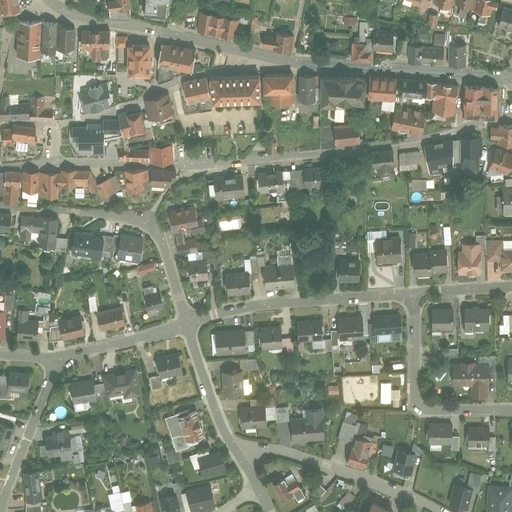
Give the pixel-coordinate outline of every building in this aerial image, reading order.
[(130,2),(129,0),(107,0),(108,4),(110,4),(109,11),(128,12),(129,2),(130,2)] [(144,0),(144,8),(166,10),(167,0),(144,0)] [(438,0),(440,0),(438,6),(450,10),(452,0),(438,0)] [(472,0),(454,0),(460,1),(457,11),(469,14),(471,5),(472,0)] [(496,0),(472,0),(471,5),(479,7),(477,14),(486,16),(488,9),(489,10),(492,2),(496,3),(496,0)] [(511,2),(502,0),(496,22),(511,25),(511,2)] [(197,27),(233,35),(238,17),(201,8),(197,27)] [(437,8),(428,8),(427,19),(437,20),(437,8)] [(251,11),(249,25),(255,26),(257,12),(251,11)] [(42,15),(17,14),(16,50),(40,50),(41,36),(42,15)] [(42,15),(41,36),(57,36),(57,17),(42,15)] [(373,17),(351,16),(350,58),(372,59),(372,50),(394,50),(395,28),(373,28),(373,17)] [(74,43),(75,23),(57,17),(57,36),(56,43),(74,43)] [(109,24),(81,24),(81,44),(90,44),(90,52),(101,52),(101,44),(110,44),(109,24)] [(263,29),(261,42),(290,47),(292,29),(274,26),(273,30),(263,29)] [(116,33),(116,42),(125,42),(125,33),(116,33)] [(173,76),(173,64),(191,67),(195,44),(161,38),(156,61),(157,80),(173,76)] [(447,39),(447,62),(466,62),(466,40),(447,39)] [(407,41),(407,59),(443,60),(444,42),(407,41)] [(148,42),(128,43),(128,58),(106,58),(106,70),(117,70),(117,78),(128,78),(128,72),(148,72),(148,42)] [(210,70),(211,96),(211,98),(260,97),(260,68),(210,70)] [(293,69),(262,69),(262,90),(266,90),(266,101),(294,100),(293,92),(293,70),(293,69)] [(314,70),(298,70),(298,92),(298,101),(314,101),(314,97),(314,70)] [(366,74),(321,71),(319,97),(319,101),(335,102),(334,114),(344,115),(345,98),(364,99),(366,74)] [(206,72),(182,77),(187,100),(211,96),(206,72)] [(396,74),(368,72),(366,94),(397,97),(397,89),(398,79),(395,79),(396,74)] [(427,76),(399,74),(398,79),(397,89),(426,91),(427,77),(427,76)] [(455,110),(454,101),(455,101),(458,80),(427,77),(426,91),(426,93),(433,93),(432,98),(444,100),(445,110),(455,110)] [(84,107),(110,101),(107,90),(110,90),(108,79),(82,85),(84,96),(82,96),(84,107)] [(123,80),(114,80),(114,96),(123,96),(123,80)] [(499,84),(462,82),(461,106),(463,106),(462,113),(497,115),(499,84)] [(171,90),(143,97),(144,99),(148,117),(155,115),(157,123),(178,118),(174,105),(171,90)] [(28,97),(0,98),(0,115),(0,116),(29,114),(28,97)] [(29,116),(52,117),(53,105),(43,104),(43,97),(30,97),(29,116)] [(425,109),(395,103),(389,127),(420,134),(423,119),(432,121),(433,112),(425,111),(425,109)] [(126,108),(120,110),(123,129),(129,128),(126,110),(126,108)] [(142,108),(126,110),(129,128),(137,127),(145,126),(145,122),(142,108)] [(123,129),(120,110),(118,110),(119,116),(103,116),(103,123),(104,123),(105,133),(121,130),(122,132),(123,132),(123,129)] [(333,124),(335,143),(360,140),(357,119),(333,122),(333,124)] [(36,123),(15,121),(15,123),(5,123),(5,139),(14,140),(14,147),(26,149),(27,141),(34,142),(36,123)] [(137,127),(139,134),(153,131),(152,121),(145,122),(145,126),(137,127)] [(511,122),(498,122),(498,124),(490,124),(489,136),(497,137),(497,142),(511,142),(511,122)] [(103,123),(73,124),(73,136),(78,135),(79,143),(93,143),(93,147),(105,147),(105,133),(104,123),(103,123)] [(335,143),(333,124),(319,126),(322,147),(335,145),(335,143)] [(482,134),(460,133),(460,136),(459,160),(459,166),(481,166),(482,134)] [(460,136),(428,139),(431,163),(459,160),(460,136)] [(266,139),(267,151),(276,151),(275,139),(266,139)] [(148,147),(148,160),(172,160),(172,144),(148,144),(148,147)] [(392,144),(369,147),(369,154),(371,165),(377,164),(378,175),(394,174),(392,162),(394,162),(392,144)] [(507,172),(508,171),(511,170),(511,159),(511,157),(511,151),(494,146),(488,166),(507,172)] [(118,149),(118,160),(148,160),(148,147),(129,147),(129,149),(118,149)] [(420,147),(398,150),(400,161),(421,159),(420,147)] [(361,193),(359,175),(367,174),(366,165),(365,154),(337,158),(339,177),(345,176),(346,194),(361,193)] [(325,162),(302,164),(302,166),(304,185),(315,184),(315,187),(328,186),(325,162)] [(150,165),(150,167),(148,167),(148,174),(150,175),(150,186),(164,186),(164,184),(170,184),(170,177),(175,177),(175,165),(150,165)] [(95,181),(89,166),(60,166),(60,169),(58,169),(58,190),(61,190),(61,194),(74,194),(74,184),(89,183),(91,190),(98,187),(95,181)] [(148,166),(124,168),(124,179),(126,179),(126,183),(127,190),(149,188),(148,174),(148,167),(148,166)] [(268,168),(258,169),(258,175),(254,176),(254,184),(259,184),(259,190),(268,190),(268,194),(284,193),(283,190),(282,168),(282,167),(274,168),(274,166),(267,166),(268,168)] [(302,166),(282,168),(283,190),(290,189),(292,188),(291,186),(304,185),(302,166)] [(124,179),(124,168),(114,168),(114,172),(115,172),(119,179),(120,179),(122,183),(126,183),(126,179),(124,179)] [(21,169),(4,169),(4,182),(19,182),(21,182),(21,169)] [(39,169),(21,169),(21,182),(21,187),(39,187),(39,169)] [(58,169),(39,169),(39,187),(39,188),(39,194),(58,194),(58,190),(58,169)] [(242,170),(213,173),(213,176),(207,177),(208,191),(215,190),(215,196),(224,195),(224,191),(233,191),(233,194),(244,193),(242,170)] [(114,172),(95,181),(98,187),(102,194),(121,185),(119,179),(115,172),(114,172)] [(511,177),(503,178),(503,183),(485,184),(485,191),(501,190),(501,196),(495,196),(496,215),(511,214),(511,219),(511,218),(511,177)] [(425,180),(408,179),(407,198),(424,198),(425,180)] [(4,191),(3,201),(17,203),(19,182),(4,182),(4,191)] [(39,187),(21,187),(21,194),(31,195),(30,202),(38,203),(38,196),(39,188),(39,187)] [(195,203),(166,209),(171,234),(174,233),(178,255),(197,252),(195,238),(183,240),(182,236),(191,234),(191,236),(205,233),(202,218),(198,219),(195,203)] [(0,209),(0,229),(10,230),(11,210),(0,209)] [(59,215),(20,211),(19,227),(21,228),(20,237),(31,238),(32,228),(42,229),(40,247),(55,248),(59,215)] [(442,227),(443,245),(451,245),(450,227),(442,227)] [(414,248),(414,232),(408,232),(408,228),(401,228),(401,236),(406,236),(406,248),(414,248)] [(104,234),(74,229),(71,252),(101,257),(102,248),(111,250),(111,248),(113,236),(104,234)] [(143,235),(121,231),(120,235),(114,234),(113,236),(111,248),(117,249),(116,258),(139,262),(143,235)] [(376,237),(377,263),(401,262),(400,235),(376,237)] [(475,243),(480,242),(480,255),(485,255),(485,238),(485,236),(475,236),(475,243)] [(503,238),(485,238),(485,255),(485,258),(504,257),(503,247),(503,238)] [(457,250),(457,275),(480,274),(480,255),(480,242),(475,243),(460,243),(460,250),(457,250)] [(264,265),(266,290),(295,287),(293,264),(297,264),(296,247),(289,248),(290,256),(276,257),(277,264),(264,265)] [(429,250),(431,273),(447,272),(445,247),(429,248),(429,250)] [(431,273),(429,250),(413,251),(415,276),(431,274),(431,273)] [(201,259),(188,260),(190,281),(209,280),(207,260),(214,260),(213,251),(200,252),(201,259)] [(337,258),(337,281),(357,281),(358,258),(337,258)] [(226,270),(228,295),(251,293),(249,273),(251,272),(250,259),(243,259),(244,269),(226,270)] [(154,261),(138,265),(140,272),(156,269),(154,261)] [(10,273),(2,264),(0,265),(0,278),(1,280),(10,273)] [(143,289),(149,314),(159,312),(158,309),(164,307),(160,290),(155,292),(153,286),(143,289)] [(4,292),(3,309),(12,310),(13,292),(4,292)] [(95,296),(87,297),(89,312),(97,310),(95,296)] [(472,306),(464,306),(464,329),(489,328),(489,306),(478,306),(478,304),(472,304),(472,306)] [(97,310),(100,330),(126,324),(121,305),(97,310)] [(452,305),(431,306),(431,331),(453,330),(452,305)] [(18,309),(16,340),(36,341),(38,320),(28,319),(29,310),(18,309)] [(80,314),(60,318),(61,323),(64,337),(84,333),(80,314)] [(360,314),(337,316),(338,329),(339,337),(339,339),(347,338),(347,339),(362,338),(360,314)] [(399,314),(374,315),(374,323),(375,341),(400,340),(399,314)] [(511,315),(502,316),(502,336),(511,335),(511,315)] [(321,317),(297,319),(299,341),(322,339),(321,317)] [(64,337),(61,323),(51,325),(50,338),(64,337)] [(281,323),(261,325),(262,348),(283,346),(282,337),(281,323)] [(216,329),(217,354),(246,353),(245,344),(245,331),(244,328),(216,329)] [(339,337),(338,329),(329,330),(330,338),(330,343),(336,343),(336,337),(339,337)] [(245,331),(245,344),(254,344),(253,330),(245,331)] [(292,337),(282,337),(283,346),(283,349),(293,349),(292,337)] [(457,348),(441,349),(441,357),(457,356),(457,348)] [(179,349),(156,354),(160,373),(161,376),(183,372),(179,349)] [(477,355),(478,362),(488,361),(489,374),(495,373),(495,355),(477,355)] [(239,359),(240,369),(242,369),(255,368),(255,358),(239,359)] [(460,362),(453,362),(453,384),(470,384),(471,394),(487,394),(487,384),(489,384),(489,374),(488,361),(478,362),(475,362),(475,360),(460,360),(460,362)] [(104,381),(106,393),(107,396),(122,393),(123,397),(141,394),(136,366),(123,369),(124,371),(115,373),(114,371),(102,373),(104,381)] [(240,369),(221,370),(223,393),(243,392),(242,369),(240,369)] [(28,377),(29,372),(9,371),(9,375),(8,391),(9,391),(27,392),(28,387),(30,387),(30,377),(28,377)] [(161,376),(160,373),(148,376),(150,389),(163,386),(161,376)] [(8,391),(9,375),(0,374),(0,396),(9,397),(9,391),(8,391)] [(92,377),(70,381),(74,403),(97,399),(95,390),(93,383),(92,377)] [(328,386),(328,394),(340,393),(339,380),(332,380),(333,386),(328,386)] [(104,381),(93,383),(95,390),(98,389),(99,394),(106,393),(104,381)] [(242,428),(267,426),(266,405),(241,406),(242,428)] [(292,421),(292,420),(289,420),(288,406),(275,407),(275,422),(292,421)] [(293,441),(325,439),(323,407),(305,408),(305,417),(292,417),(292,420),(292,421),(293,441)] [(205,434),(196,409),(177,415),(179,420),(172,422),(176,432),(178,431),(182,430),(186,441),(205,434)] [(84,419),(70,422),(71,430),(86,428),(84,419)] [(452,421),(429,421),(429,444),(452,444),(452,436),(452,421)] [(16,429),(0,422),(0,458),(4,460),(10,443),(8,442),(12,434),(14,435),(16,429)] [(338,435),(353,440),(355,435),(363,438),(367,425),(356,422),(355,426),(342,422),(338,435)] [(488,426),(468,426),(468,446),(489,446),(489,437),(488,426)] [(52,434),(44,435),(48,457),(59,455),(60,461),(72,459),(73,465),(80,463),(76,443),(73,444),(72,437),(70,438),(68,427),(52,430),(52,434)] [(186,441),(182,430),(178,431),(179,433),(171,436),(176,449),(177,448),(187,445),(186,441)] [(353,440),(345,463),(364,469),(368,455),(373,457),(378,443),(363,438),(355,435),(353,440)] [(392,444),(381,442),(380,453),(391,454),(392,444)] [(181,459),(177,448),(176,449),(165,453),(169,464),(181,459)] [(196,459),(208,456),(207,450),(189,456),(191,461),(196,459)] [(415,454),(397,450),(390,475),(405,479),(406,476),(409,477),(415,454)] [(208,456),(196,459),(201,475),(224,469),(219,453),(208,456)] [(150,456),(152,465),(160,464),(158,454),(150,456)] [(53,468),(39,470),(40,485),(55,484),(53,468)] [(23,472),(26,501),(39,500),(42,500),(40,485),(39,470),(23,472)] [(469,473),(467,485),(470,486),(469,491),(478,493),(481,476),(469,473)] [(289,476),(271,485),(279,500),(287,496),(287,494),(292,491),(297,501),(304,497),(295,480),(292,482),(289,476)] [(455,482),(450,506),(465,509),(469,491),(470,486),(467,485),(455,482)] [(325,490),(319,485),(311,494),(317,500),(325,490)] [(210,486),(186,492),(186,494),(190,511),(215,505),(210,486)] [(509,487),(487,486),(485,511),(510,511),(511,497),(511,488),(509,487)] [(355,497),(348,491),(338,502),(345,508),(355,497)] [(112,511),(122,509),(121,504),(118,492),(108,494),(112,511)] [(185,511),(190,511),(186,494),(181,495),(184,511),(185,511)] [(176,511),(173,496),(160,499),(162,511),(176,511)] [(392,511),(393,509),(372,499),(365,511),(392,511)] [(131,511),(129,502),(121,504),(122,509),(122,511),(131,511)] [(151,511),(150,502),(134,506),(135,511),(151,511)]
